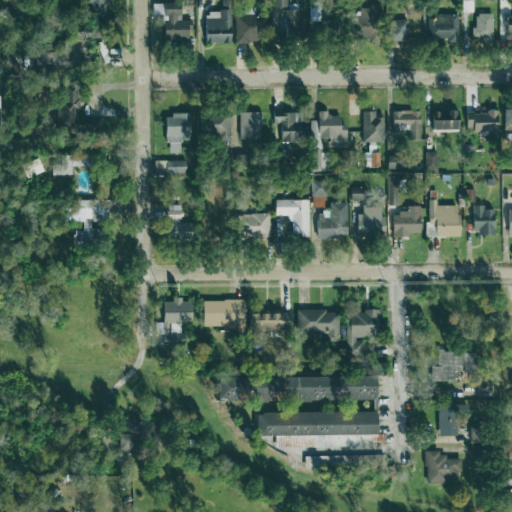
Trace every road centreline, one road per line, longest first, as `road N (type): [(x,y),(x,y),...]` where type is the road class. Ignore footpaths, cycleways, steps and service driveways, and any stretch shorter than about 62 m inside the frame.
road 1 (residential): [(511,74),(140,78)]
road 2 (residential): [(511,270),(144,274)]
road 3 (residential): [(140,0),(143,346)]
road 4 (residential): [(397,270),(400,461)]
